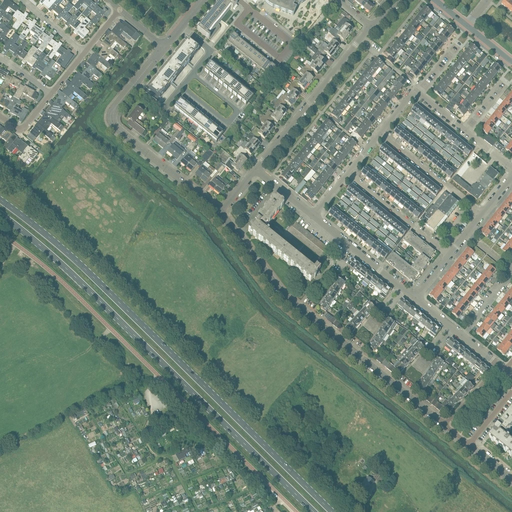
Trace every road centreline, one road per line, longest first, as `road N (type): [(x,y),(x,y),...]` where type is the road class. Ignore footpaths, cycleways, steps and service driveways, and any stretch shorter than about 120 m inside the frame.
road 1 (primary): [(332,511),(71,256),(0,199)]
road 2 (primary): [(0,214),(313,511)]
road 3 (unclassified): [(295,511),(72,290),(0,233)]
road 4 (unclassified): [(444,425),(282,295),(220,211)]
road 5 (unclassified): [(220,211),(113,125),(118,102),(165,45)]
road 6 (residential): [(255,168),(370,25)]
road 7 (residential): [(192,74),(238,110),(228,123),(181,86)]
road 8 (residential): [(249,7),(292,42),(279,58),(236,23)]
road 9 (residential): [(449,255),(346,174)]
road 10 (residential): [(481,215),(379,133)]
